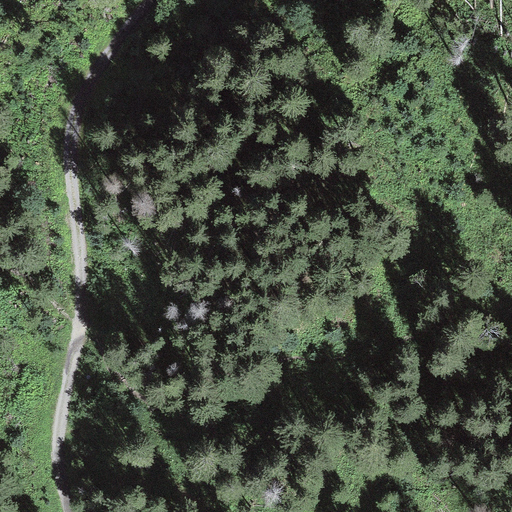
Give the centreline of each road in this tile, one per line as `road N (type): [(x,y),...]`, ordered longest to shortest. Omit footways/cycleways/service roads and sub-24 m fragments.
road 1 (track): [(84,329),(73,165),(80,109),(157,0)]
road 2 (track): [(70,511),(62,461),(84,329)]
